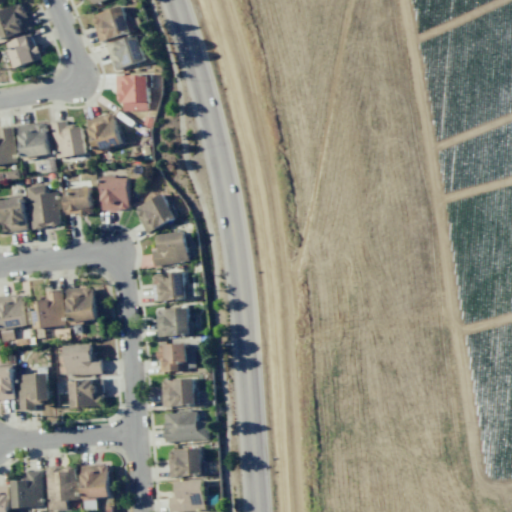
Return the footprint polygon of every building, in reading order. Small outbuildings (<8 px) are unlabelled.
[(0,10),(21,2),(31,27),(0,38),(0,10)] [(122,5),(131,31),(100,42),(94,23),(95,23),(93,17),(95,16),(94,14),(122,5)] [(38,45),(41,52),(39,52),(41,58),(16,67),(6,42),(30,33),(35,46),(38,45)] [(106,44),(137,34),(146,60),(118,69),(117,67),(115,68),(113,62),(112,62),(106,44)] [(147,101),(147,110),(124,110),(124,101),(120,101),(120,99),(118,99),(118,94),(116,94),(116,75),(151,74),(151,87),(149,87),(149,101),(147,101)] [(113,114),(121,143),(108,147),(109,150),(97,153),(87,119),(105,114),(105,115),(111,114),(111,115),(113,114)] [(146,115),(153,117),(151,128),(143,124),(146,115)] [(82,126),(86,153),(56,158),(51,122),(66,120),(67,125),(74,123),(74,127),(82,126)] [(37,122),(37,123),(45,122),(50,153),(36,155),(37,159),(23,161),(18,125),(37,122)] [(0,127),(12,126),(17,161),(0,163),(0,127)] [(149,145),(151,154),(143,156),(141,147),(149,145)] [(55,158),(56,170),(46,172),(44,159),(55,158)] [(18,169),(20,178),(4,179),(3,171),(18,169)] [(129,177),(128,208),(120,208),(120,210),(102,210),(102,174),(115,175),(115,177),(129,177)] [(57,191),(60,208),(58,208),(60,223),(47,225),(48,227),(31,229),(25,186),(44,183),(46,193),(57,191)] [(90,185),(93,214),(79,215),(79,212),(66,214),(63,188),(90,185)] [(162,192),(176,217),(147,233),(138,218),(141,217),(141,215),(139,216),(136,210),(138,209),(137,207),(162,192)] [(23,194),(28,230),(9,232),(8,231),(3,231),(2,226),(0,226),(0,199),(10,198),(10,196),(23,194)] [(186,229),(190,260),(155,265),(153,251),(157,250),(156,243),(159,243),(158,233),(186,229)] [(183,271),(186,298),(154,301),(152,285),(155,285),(155,283),(153,283),(152,276),(154,275),(154,274),(183,271)] [(66,290),(84,287),(84,289),(90,288),(91,290),(93,290),(96,319),(83,321),(83,324),(70,325),(66,290)] [(66,323),(61,288),(46,290),(47,295),(39,296),(40,299),(32,301),(35,328),(66,323)] [(0,326),(0,296),(14,294),(14,295),(20,294),(21,297),(23,297),(27,326),(13,328),(15,339),(2,341),(0,326)] [(188,307),(190,334),(158,336),(157,320),(160,320),(160,318),(157,318),(157,311),(158,310),(158,309),(188,307)] [(194,345),(196,368),(161,370),(160,357),(158,357),(158,350),(159,350),(158,343),(186,341),(187,345),(194,345)] [(66,375),(102,373),(101,358),(96,359),(96,351),(92,351),(92,343),(64,344),(66,375)] [(14,399),(0,399),(0,363),(12,363),(14,399)] [(17,375),(20,410),(34,409),(34,404),(42,403),(41,400),(50,399),(47,372),(17,375)] [(195,377),(196,404),(164,406),(163,390),(166,390),(166,388),(164,388),(163,381),(165,381),(165,379),(195,377)] [(102,378),(103,396),(102,396),(102,402),(100,403),(100,405),(71,406),(70,392),(67,392),(66,380),(102,378)] [(207,419),(208,439),(166,441),(164,413),(179,412),(179,410),(197,409),(198,420),(207,419)] [(201,447),(202,474),(170,476),(169,460),(172,460),(172,458),(169,458),(169,451),(171,451),(171,449),(201,447)] [(96,496),(97,510),(84,511),(82,465),(100,463),(100,465),(107,464),(107,466),(109,466),(111,496),(96,496)] [(75,467),(76,479),(79,479),(80,500),(68,500),(69,509),(49,510),(47,468),(61,467),(62,468),(75,467)] [(43,469),(45,506),(14,508),(13,480),(25,479),(25,470),(43,469)] [(203,479),(205,509),(171,511),(170,497),(174,496),(174,489),(177,488),(176,480),(203,479)] [(0,511),(0,484),(8,484),(9,511),(0,511)]
